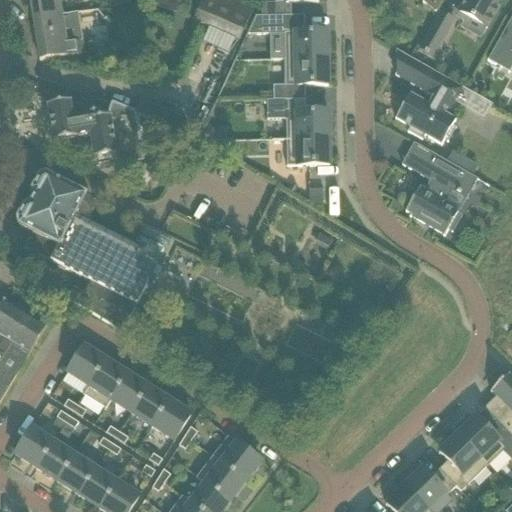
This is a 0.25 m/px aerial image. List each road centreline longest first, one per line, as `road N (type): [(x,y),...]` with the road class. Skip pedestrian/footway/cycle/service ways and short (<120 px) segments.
road 1 (residential): [(345,487),(462,375),(478,336),(469,286),(406,244),(365,186),(358,0)]
road 2 (residential): [(345,487),(91,329),(67,336),(0,440)]
